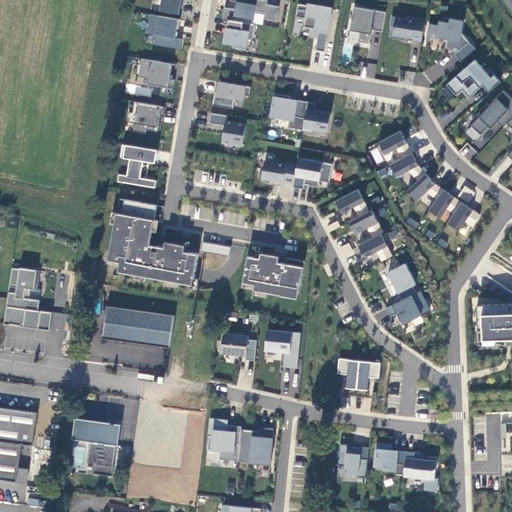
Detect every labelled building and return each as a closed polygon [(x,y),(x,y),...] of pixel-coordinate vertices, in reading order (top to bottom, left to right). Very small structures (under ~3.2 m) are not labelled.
[(179,15),(181,0),(159,0),(159,1),(154,0),(153,0),(151,10),(179,15)] [(231,0),(231,2),(237,3),(236,10),(225,8),(223,20),(230,21),(228,29),(227,29),(224,44),(234,46),(234,48),(247,50),(249,38),(254,39),(256,25),(254,25),(256,12),(266,13),(265,19),(277,21),(280,7),(268,5),(268,1),(260,0),(231,0)] [(308,6),(299,5),(297,17),(306,19),(305,27),(315,29),(315,32),(319,32),(317,51),(326,52),(333,9),(309,5),(308,6)] [(387,14),(355,8),(351,32),(360,33),(359,43),(370,45),(373,32),(383,33),(387,14)] [(180,30),(182,21),(152,16),(149,35),(157,36),(156,45),(182,50),(183,40),(177,39),(178,30),(180,30)] [(407,21),(392,18),(390,28),(392,29),(390,39),(406,42),(406,39),(413,41),(413,42),(422,43),(426,22),(407,19),(407,21)] [(440,26),(430,25),(428,38),(438,39),(438,38),(448,39),(447,46),(452,52),(457,48),(459,51),(455,55),(463,63),(477,51),(462,33),(464,22),(445,19),(444,23),(440,22),(440,26)] [(174,65),(143,60),(140,78),(149,79),(148,85),(163,88),(162,97),(173,98),(176,81),(171,80),(174,65)] [(487,72),(476,60),(448,85),(457,96),(464,90),(470,98),(484,86),(490,92),(502,82),(490,69),(487,72)] [(375,77),(376,64),(367,63),(366,77),(375,77)] [(128,83),(126,92),(151,97),(153,87),(128,83)] [(252,88),(219,83),(218,93),(217,97),(215,96),(213,107),(234,110),(236,100),(244,102),(245,96),(250,97),(252,88)] [(511,98),(504,92),(490,107),(488,105),(478,115),(480,118),(472,126),(482,135),(490,126),(489,125),(491,123),(495,126),(499,122),(505,128),(508,124),(511,127),(511,152),(509,156),(511,158),(511,98)] [(291,97),(275,94),(271,118),(290,121),(289,128),(313,132),(313,130),(329,132),(332,114),(315,112),(317,104),(299,101),(298,104),(290,103),(291,97)] [(167,108),(134,103),(136,104),(134,114),(138,115),(136,124),(135,133),(147,135),(148,132),(160,134),(162,123),(159,122),(160,117),(165,118),(167,108)] [(136,124),(138,115),(134,114),(130,114),(129,123),(136,124)] [(228,117),(212,114),(210,124),(226,127),(223,144),(243,147),(247,125),(227,122),(228,117)] [(419,166),(402,131),(379,143),(386,155),(398,149),(403,159),(391,165),(397,177),(410,171),(419,181),(409,191),(418,201),(428,192),(438,199),(430,210),(442,218),(448,209),(455,214),(449,223),(461,231),(467,222),(474,227),(482,215),(436,184),(419,166)] [(467,143),(459,151),(469,160),(476,152),(467,143)] [(159,151),(128,146),(126,159),(131,160),(129,177),(126,177),(125,184),(156,189),(157,182),(142,179),(144,162),(157,164),(159,151)] [(334,165),(300,159),(298,167),(266,162),(263,180),(276,182),(275,185),(285,186),(285,184),(295,185),(294,188),(309,191),(310,186),(320,187),(321,181),(331,183),(334,165)] [(464,186),(458,197),(469,203),(475,192),(464,186)] [(371,212),(359,190),(337,201),(343,214),(355,208),(360,217),(351,222),(357,235),(369,229),(374,238),(360,246),(366,258),(378,252),(383,261),(393,256),(382,234),(384,233),(373,211),(371,212)] [(150,245),(157,206),(122,199),(119,213),(114,212),(105,261),(117,263),(115,272),(193,286),(199,254),(182,251),(183,246),(162,243),(161,247),(150,245)] [(201,250),(228,255),(230,247),(202,241),(201,250)] [(349,243),(343,246),(347,255),(353,253),(349,243)] [(298,302),(305,260),(286,257),(285,264),(276,262),(277,257),(258,254),(257,258),(245,256),(240,287),(252,289),(251,295),(298,302)] [(418,284),(407,264),(390,273),(394,280),(392,281),(393,281),(394,280),(396,285),(395,285),(399,293),(400,293),(404,299),(402,300),(403,301),(388,308),(393,317),(400,313),(406,324),(406,323),(422,315),(423,316),(423,315),(431,310),(421,291),(418,293),(414,285),(418,284)] [(23,268),(16,267),(8,323),(53,329),(56,311),(42,309),(43,299),(33,297),(35,287),(39,288),(41,269),(23,266),(23,268)] [(511,304),(478,305),(480,346),(500,345),(500,340),(511,339),(511,304)] [(173,315),(104,306),(100,338),(168,347),(173,315)] [(302,333),(269,330),(267,350),(288,352),(286,367),(299,368),(302,333)] [(250,336),(225,333),(223,353),(248,355),(247,359),(257,360),(259,340),(250,339),(250,336)] [(382,363),(341,359),(340,374),(350,375),(349,387),(348,387),(348,388),(370,390),(370,389),(369,389),(370,376),(381,378),(382,363)] [(0,407),(0,440),(28,445),(39,446),(43,413),(0,407)] [(501,423),(511,422),(511,411),(500,413),(501,423)] [(226,420),(212,418),(211,429),(219,430),(218,436),(211,436),(210,436),(209,450),(222,451),(221,459),(272,465),(276,428),(266,427),(265,434),(261,434),(261,431),(243,429),(243,426),(229,425),(228,431),(225,430),(226,420)] [(74,419),(71,440),(89,442),(86,462),(93,463),(92,474),(111,477),(115,446),(117,446),(120,421),(107,419),(107,423),(74,419)] [(0,440),(0,479),(23,483),(25,469),(28,445),(0,440)] [(397,474),(406,475),(408,451),(393,450),(394,444),(379,443),(377,467),(386,468),(386,470),(397,471),(397,474)] [(349,445),(342,444),(340,465),(347,466),(346,473),(360,474),(360,477),(368,478),(370,459),(362,458),(363,448),(349,447),(349,445)] [(370,459),(371,448),(363,447),(363,448),(362,458),(370,459)] [(421,453),(408,451),(406,475),(406,476),(428,478),(427,489),(439,490),(440,479),(437,479),(439,458),(430,457),(430,460),(421,459),(421,456),(421,453)] [(35,471),(25,469),(23,483),(33,484),(35,471)] [(27,498),(27,504),(43,506),(44,500),(27,498)]
